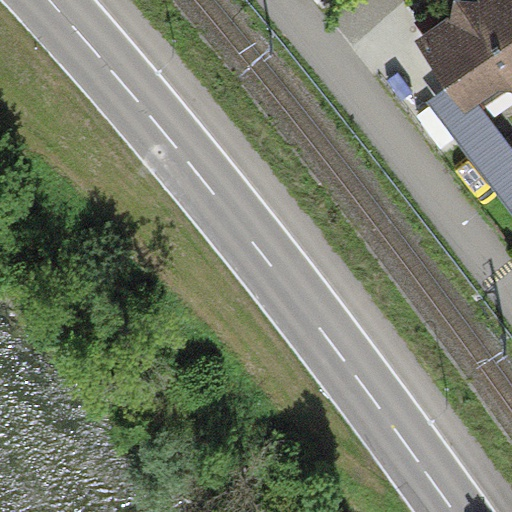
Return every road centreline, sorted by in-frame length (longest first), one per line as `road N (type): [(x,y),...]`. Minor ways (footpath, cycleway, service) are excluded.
road 1 (secondary): [(454,511),(203,178),(51,0)]
road 2 (residential): [(279,0),(511,289)]
